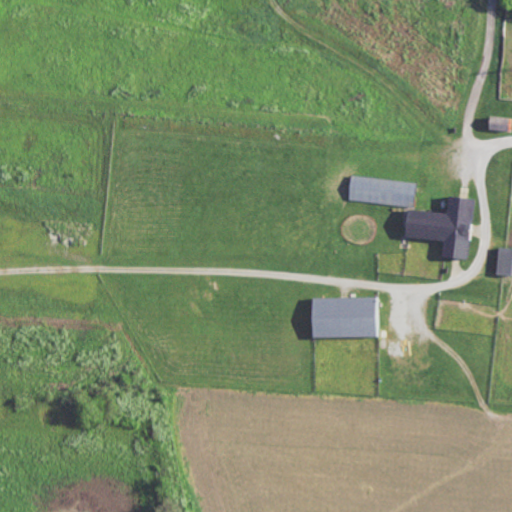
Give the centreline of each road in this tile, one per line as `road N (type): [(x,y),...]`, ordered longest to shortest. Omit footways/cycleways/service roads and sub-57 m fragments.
road 1 (residential): [(113,268),(408,286),(460,281),(485,243),(472,146)]
road 2 (residential): [(490,0),(470,109),(472,146)]
